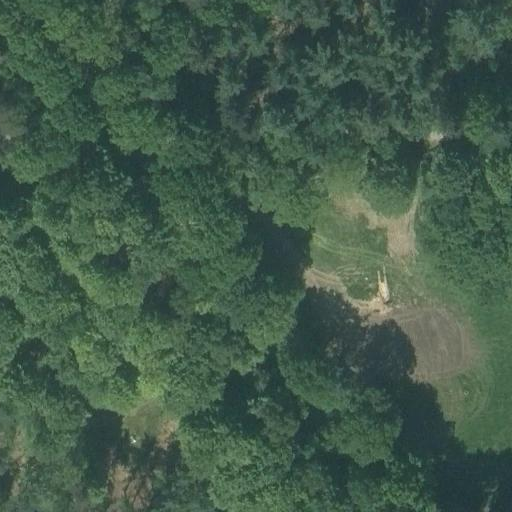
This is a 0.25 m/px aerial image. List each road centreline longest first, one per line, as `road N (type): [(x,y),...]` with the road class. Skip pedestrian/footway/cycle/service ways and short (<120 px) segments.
road 1 (track): [(378,511),(85,65)]
road 2 (unclassified): [(0,144),(511,127)]
road 3 (track): [(0,477),(262,333)]
road 4 (track): [(161,388),(0,144)]
